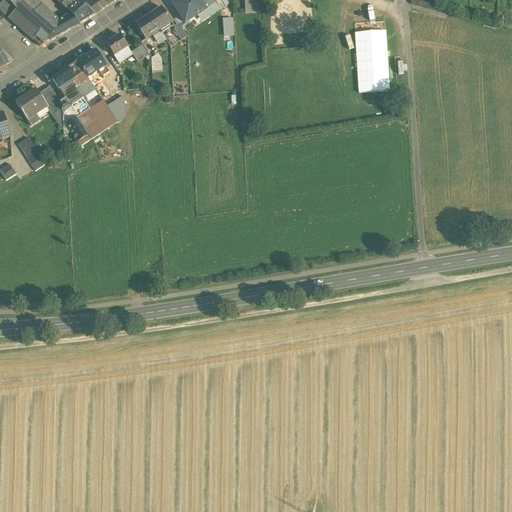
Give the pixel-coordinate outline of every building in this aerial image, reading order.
[(17,9),(6,0),(3,0),(0,4),(0,10),(8,18),(17,9)] [(6,0),(17,9),(28,20),(40,8),(47,0),(6,0)] [(72,16),(65,20),(72,28),(94,15),(79,0),(75,4),(70,0),(66,0),(62,5),(72,16)] [(90,0),(91,1),(85,6),(94,15),(101,11),(109,5),(104,0),(90,0)] [(186,24),(205,10),(198,0),(179,0),(173,5),(186,24)] [(198,0),(205,10),(215,4),(213,0),(198,0)] [(257,0),(255,0),(244,1),(245,13),(258,13),(257,0)] [(59,24),(40,8),(28,20),(51,40),(72,28),(65,20),(60,23),(59,24)] [(161,8),(149,16),(159,31),(160,32),(172,24),(161,8)] [(28,20),(17,9),(8,18),(40,47),(51,40),(28,20)] [(159,31),(149,16),(135,25),(145,40),(152,36),(159,31)] [(180,26),(174,30),(180,40),(187,36),(180,26)] [(159,31),(152,36),(157,42),(159,44),(165,40),(160,32),(159,31)] [(120,35),(106,44),(114,56),(127,47),(120,35)] [(149,55),(142,45),(131,52),(138,62),(149,55)] [(105,65),(95,51),(85,58),(84,57),(76,62),(87,78),(100,69),(104,75),(109,72),(105,66),(106,66),(105,65)] [(157,55),(151,59),(152,59),(152,71),(161,70),(160,60),(157,55)] [(87,78),(76,62),(67,68),(68,69),(77,82),(77,83),(79,85),(75,88),(82,99),(85,103),(98,95),(87,79),(87,78)] [(116,71),(110,62),(105,65),(106,66),(105,66),(109,72),(111,75),(116,71)] [(68,69),(52,79),(59,90),(71,82),(73,85),(77,83),(77,82),(68,69)] [(71,82),(59,90),(65,99),(70,106),(70,107),(82,99),(75,88),(73,85),(71,82)] [(50,87),(39,94),(47,108),(59,100),(50,87)] [(39,94),(36,90),(16,103),(20,110),(19,110),(21,113),(22,112),(28,121),(47,108),(39,94)] [(98,95),(85,103),(90,110),(102,101),(98,95)] [(65,99),(60,103),(62,105),(62,111),(70,106),(65,99)] [(70,106),(62,111),(62,118),(85,103),(82,99),(70,107),(70,106)] [(123,99),(107,109),(117,123),(124,118),(123,99)] [(90,110),(77,119),(88,135),(91,140),(117,123),(107,109),(102,101),(90,110)] [(85,103),(62,118),(63,127),(66,125),(65,125),(76,118),(88,136),(88,135),(77,119),(90,110),(85,103)] [(3,114),(0,115),(0,140),(11,137),(3,114)] [(88,136),(76,118),(65,125),(66,125),(80,147),(91,140),(88,136)] [(45,165),(28,139),(18,145),(35,172),(45,165)] [(9,165),(0,170),(0,172),(6,181),(16,175),(9,165)]
